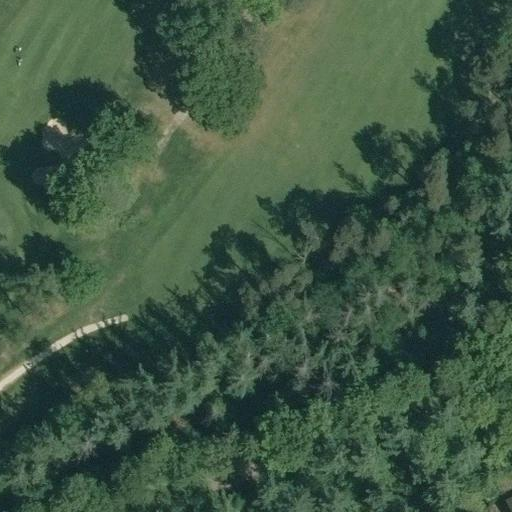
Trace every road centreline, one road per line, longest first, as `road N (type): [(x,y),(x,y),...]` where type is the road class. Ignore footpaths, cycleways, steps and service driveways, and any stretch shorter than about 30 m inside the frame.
road 1 (unclassified): [(452,416),(434,411),(134,511)]
road 2 (track): [(149,101),(207,59),(240,0)]
